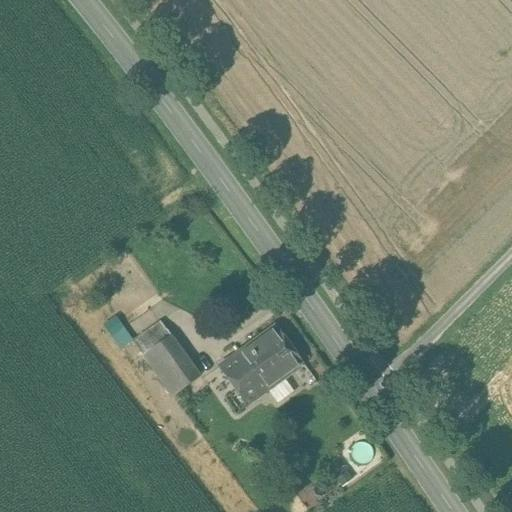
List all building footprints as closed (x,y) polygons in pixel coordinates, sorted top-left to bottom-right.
[(116,315),(104,324),(121,349),(133,340),(116,315)] [(161,323),(133,343),(143,356),(171,336),(161,323)] [(304,365),(276,326),(249,345),(278,384),(304,365)] [(200,377),(171,336),(143,356),(172,397),(200,377)] [(249,345),(219,367),(236,392),(226,400),(236,414),(278,384),(249,345)]
